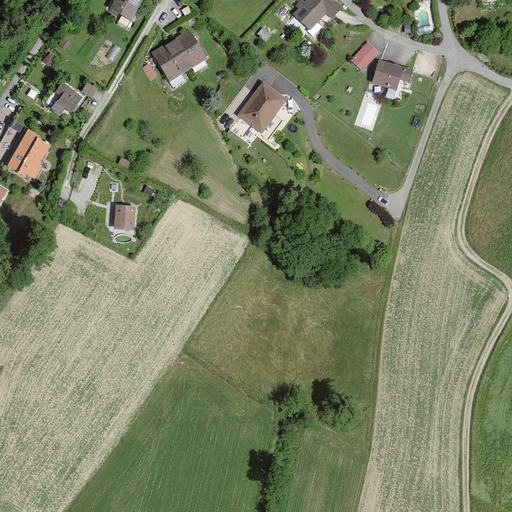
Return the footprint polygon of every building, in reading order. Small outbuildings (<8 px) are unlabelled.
[(114,0),(110,8),(131,20),(142,0),(114,0)] [(335,0),(305,0),(293,13),(310,30),(326,14),(332,19),(343,7),(335,0)] [(190,30),(151,53),(169,82),(207,58),(190,30)] [(368,41),(351,60),(363,71),(380,52),(368,41)] [(379,59),(372,83),(397,90),(399,82),(409,85),(414,69),(379,59)] [(62,84),(46,105),(69,122),(93,90),(84,83),(75,94),(62,84)] [(259,84),(236,117),(261,134),(284,102),(259,84)] [(12,120),(9,130),(19,133),(22,124),(12,120)] [(22,131),(3,168),(32,183),(51,146),(22,131)] [(136,206),(116,205),(114,229),(134,230),(136,206)]
